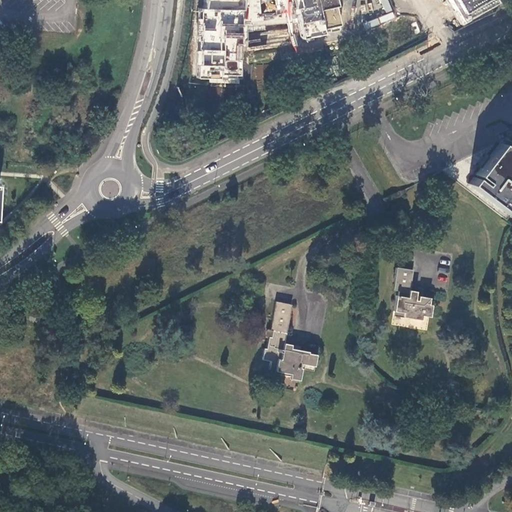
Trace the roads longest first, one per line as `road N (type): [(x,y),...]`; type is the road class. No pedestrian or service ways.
road 1 (tertiary): [(450,52),(206,174)]
road 2 (unclassified): [(99,458),(365,511)]
road 3 (unclassified): [(355,491),(99,432)]
road 4 (secondary): [(154,0),(129,100),(96,172)]
road 5 (secondary): [(128,177),(165,0)]
road 6 (secondary): [(0,281),(72,222),(105,212)]
